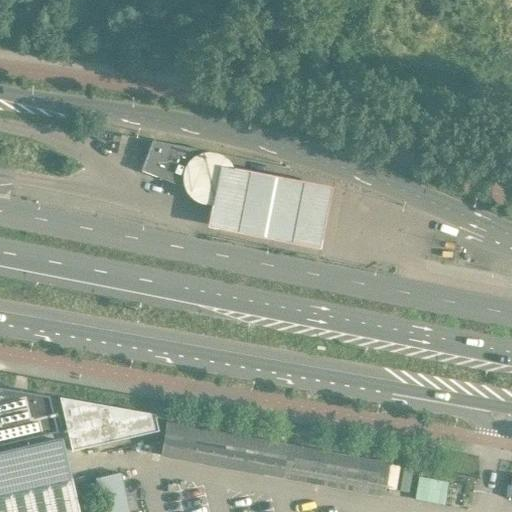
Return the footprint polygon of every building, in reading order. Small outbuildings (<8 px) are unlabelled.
[(140,170),(184,187),(187,188),(201,150),(151,141),(140,170)] [(332,186),(221,162),(208,224),(319,248),(332,186)] [(0,387),(0,445),(57,432),(49,396),(0,387)] [(162,417),(67,400),(79,454),(166,434),(162,417)] [(399,466),(175,425),(170,457),(394,498),(399,466)] [(76,511),(69,478),(59,433),(0,447),(0,511),(76,511)] [(127,511),(119,473),(95,478),(102,511),(127,511)] [(416,476),(412,499),(447,504),(450,481),(416,476)]
